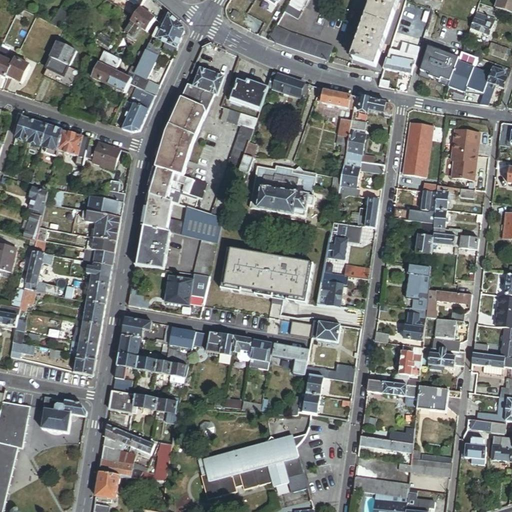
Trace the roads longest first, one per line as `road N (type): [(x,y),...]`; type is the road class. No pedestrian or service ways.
road 1 (residential): [(402,99),(343,511)]
road 2 (residential): [(451,511),(500,115)]
road 3 (residential): [(402,99),(274,59),(202,24)]
road 4 (residential): [(117,311),(310,343)]
road 5 (tertiary): [(117,311),(147,150)]
road 6 (residential): [(0,101),(147,150)]
road 7 (tertiary): [(147,150),(202,24)]
